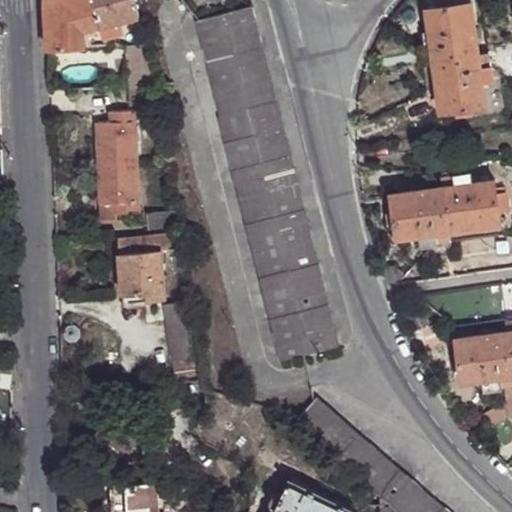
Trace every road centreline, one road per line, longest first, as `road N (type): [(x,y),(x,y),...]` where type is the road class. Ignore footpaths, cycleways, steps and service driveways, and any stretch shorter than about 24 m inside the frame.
road 1 (unclassified): [(17,0),(42,511)]
road 2 (residential): [(365,297),(455,449),(511,504)]
road 3 (residential): [(308,56),(365,297)]
road 4 (residential): [(365,297),(511,279)]
